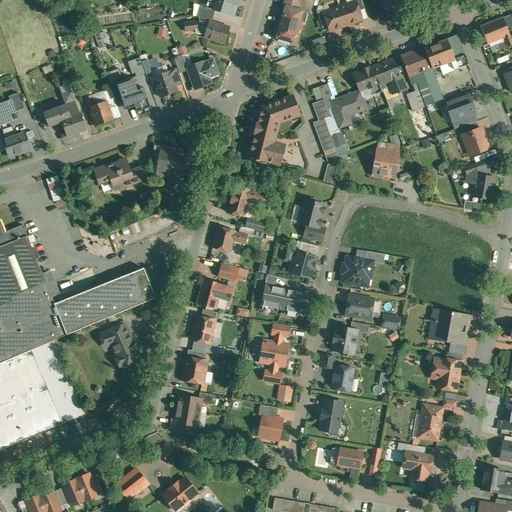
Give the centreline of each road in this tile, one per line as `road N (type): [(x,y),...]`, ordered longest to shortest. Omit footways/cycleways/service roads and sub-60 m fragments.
road 1 (residential): [(502,231),(396,204),(349,205),(321,292),(328,302),(322,330),(312,336),(291,452),(306,483),(457,509)]
road 2 (residential): [(229,96),(145,427),(3,487)]
road 3 (residential): [(502,231),(457,509)]
road 4 (residential): [(229,96),(459,13)]
road 5 (residential): [(0,177),(229,96)]
road 6 (residential): [(462,11),(511,154)]
